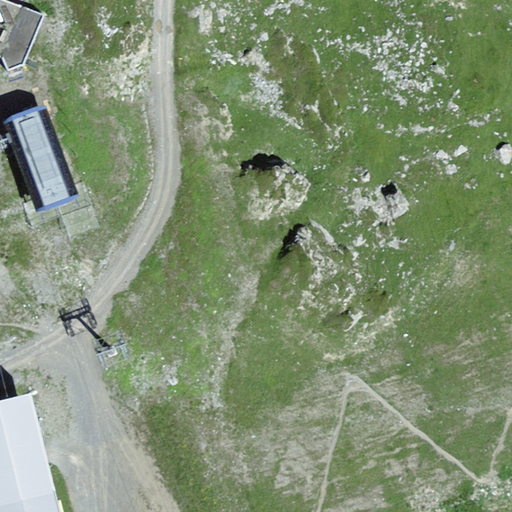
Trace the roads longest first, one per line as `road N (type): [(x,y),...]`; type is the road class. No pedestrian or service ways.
road 1 (track): [(164,0),(168,157),(160,200),(123,269),(90,310),(58,333)]
road 2 (track): [(58,333),(82,373),(131,511)]
road 3 (track): [(0,464),(53,453),(111,463),(111,511)]
